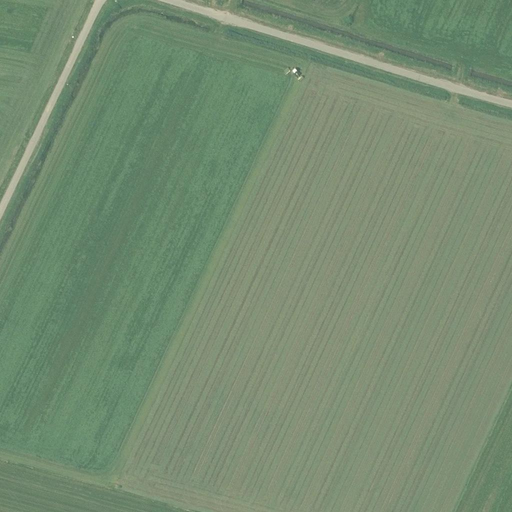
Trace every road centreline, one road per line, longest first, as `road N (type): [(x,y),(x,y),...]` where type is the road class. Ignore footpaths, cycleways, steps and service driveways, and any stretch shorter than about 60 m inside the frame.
road 1 (unclassified): [(166,0),(511,103)]
road 2 (unclassified): [(0,212),(100,0)]
